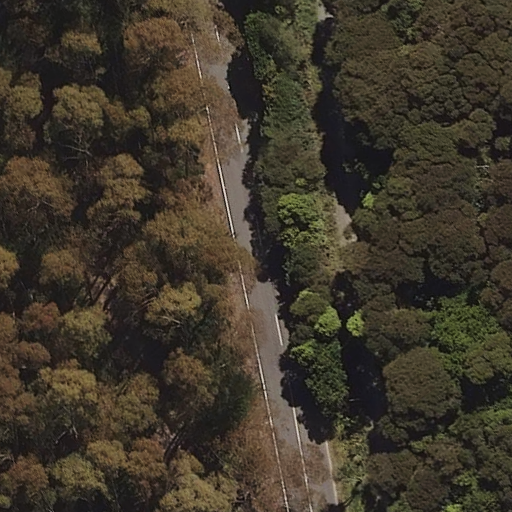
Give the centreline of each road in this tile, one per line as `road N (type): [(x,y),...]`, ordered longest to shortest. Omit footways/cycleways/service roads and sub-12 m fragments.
road 1 (secondary): [(311,511),(205,0)]
road 2 (tertiary): [(382,511),(326,0)]
